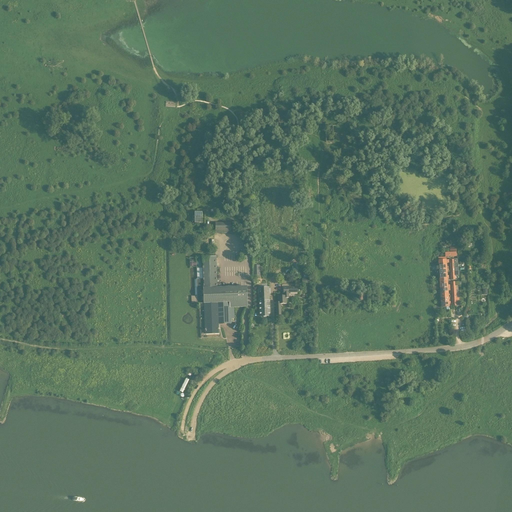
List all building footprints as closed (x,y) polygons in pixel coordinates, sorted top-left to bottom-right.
[(333,134),(338,133),(337,126),(325,126),(326,142),(333,141),(333,134)] [(195,223),(202,223),(202,213),(195,213),(195,217),(193,217),(193,219),(195,219),(195,223)] [(216,223),(216,233),(231,233),(231,223),(216,223)] [(220,280),(217,280),(216,257),(202,258),(204,289),(217,288),(220,288),(220,280)] [(217,288),(204,289),(204,304),(205,304),(206,334),(218,333),(218,324),(231,324),(231,319),(234,318),(233,308),(247,307),(246,287),(220,288),(217,288)] [(276,302),(276,315),(281,315),(280,304),(286,304),(286,298),(288,298),(288,292),(295,292),(295,287),(283,288),(283,293),(284,293),(284,295),(278,296),(278,302),(276,302)] [(269,288),(259,289),(260,317),(270,316),(269,288)] [(393,291),(325,291),(325,306),(393,306),(393,291)] [(186,378),(178,390),(182,392),(190,380),(186,378)]
